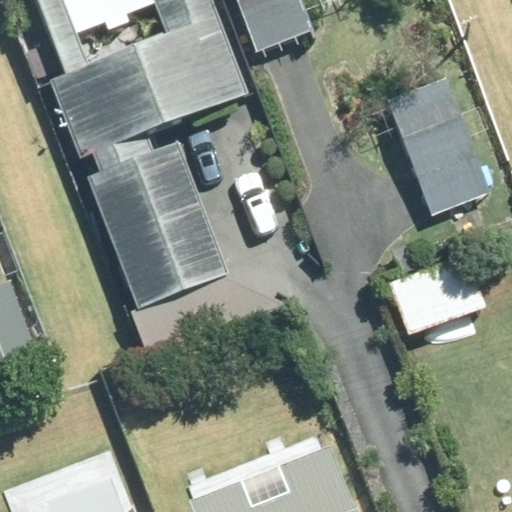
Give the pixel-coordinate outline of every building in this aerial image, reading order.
[(41,0),(69,76),(51,82),(139,313),(230,279),(174,130),(250,100),(212,0),(41,0)] [(238,0),(251,34),(305,14),(300,0),(238,0)] [(392,103),(435,216),(494,193),(451,80),(392,103)] [(413,243),(394,253),(406,277),(425,268),(413,243)] [(471,255),(392,285),(414,343),(493,312),(471,255)] [(0,388),(48,370),(14,281),(0,286),(0,388)] [(358,511),(333,446),(193,502),(196,511),(358,511)] [(114,481),(46,506),(47,511),(145,511),(142,511),(137,511),(134,502),(123,506),(114,481)]
